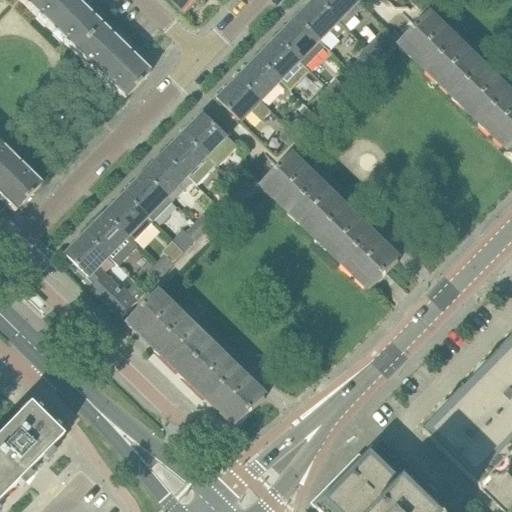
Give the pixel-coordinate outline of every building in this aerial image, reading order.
[(100,27),(72,0),(30,0),(25,6),(74,54),(100,27)] [(169,0),(185,15),(199,0),(169,0)] [(317,1),(344,28),(364,7),(356,0),(314,0),(316,2),(317,1)] [(420,12),(429,3),(425,0),(415,0),(412,4),(420,12)] [(305,7),(294,19),(297,21),(319,42),(329,32),(337,41),(347,31),(344,28),(317,1),(316,2),(309,10),(305,7)] [(401,47),(453,98),(481,69),(429,17),(401,47)] [(286,27),(274,39),(278,41),(299,62),(299,63),(305,68),(324,49),(318,43),(319,42),(297,21),(297,22),(289,30),(286,27)] [(74,54),(113,92),(122,102),(149,75),(100,27),(74,54)] [(266,47),(254,59),(257,62),(258,61),(279,82),(286,88),(290,92),(310,72),(305,68),(299,63),(299,62),(278,41),(277,42),(269,50),(266,47)] [(375,41),(366,50),(375,58),(384,49),(375,41)] [(366,67),(375,58),(366,50),(358,59),(366,67)] [(238,81),(260,102),(279,82),(258,61),(257,62),(250,70),(247,67),(235,79),(238,82),(238,81)] [(511,98),(481,69),(453,98),(507,151),(511,145),(511,98)] [(271,113),(260,102),(238,81),(238,82),(230,90),(227,87),(215,99),(240,123),(250,112),(261,123),(271,113)] [(336,81),(327,90),(336,98),(345,89),(336,81)] [(327,107),(336,98),(327,90),(319,99),(327,107)] [(99,120),(92,113),(81,101),(72,110),(91,128),(99,120)] [(72,110),(64,119),(82,137),(91,128),(72,110)] [(216,167),(215,168),(217,169),(237,148),(204,116),(196,125),(193,122),(181,134),(184,137),(216,167)] [(74,146),(82,137),(64,119),(55,127),(74,146)] [(297,121),(288,130),(297,138),(306,129),(297,121)] [(55,127),(47,136),(66,154),(74,146),(55,127)] [(288,147),(297,138),(288,130),(279,139),(288,147)] [(38,145),(39,145),(57,163),(66,154),(47,136),(38,145)] [(173,142),(161,154),(164,157),(165,157),(192,183),(196,187),(215,168),(216,167),(184,137),(176,145),(173,142)] [(40,187),(30,177),(0,147),(0,200),(14,213),(40,187)] [(154,162),(142,174),(145,177),(172,203),(192,183),(165,157),(164,157),(157,165),(154,162)] [(263,188),(316,240),(344,210),(291,158),(263,188)] [(234,185),(243,194),(251,185),(243,176),(234,185)] [(153,223),(172,203),(145,177),(137,185),(134,182),(122,194),(125,197),(126,197),(153,223)] [(234,203),(243,194),(234,185),(225,194),(234,203)] [(103,214),(106,217),(133,243),(153,223),(126,197),(125,197),(118,205),(115,202),(103,214)] [(369,292),(387,274),(398,263),(344,210),(316,240),(369,292)] [(204,216),(195,225),(204,234),(212,225),(204,216)] [(95,222),(83,234),(86,237),(87,237),(108,258),(114,263),(119,268),(138,248),(133,243),(106,217),(98,225),(95,222)] [(195,243),(204,234),(195,225),(186,234),(195,243)] [(64,254),(95,285),(103,277),(96,270),(108,258),(87,237),(86,237),(78,245),(75,242),(64,254)] [(156,265),(164,274),(173,265),(165,256),(156,265)] [(156,283),(164,274),(156,265),(147,274),(156,283)] [(95,285),(91,289),(102,300),(121,319),(135,304),(120,288),(117,291),(103,277),(95,285)] [(236,429),(250,414),(265,399),(158,295),(128,326),(236,429)] [(511,341),(422,433),(463,473),(502,511),(510,511),(511,510),(511,479),(502,469),(511,458),(511,341)] [(0,434),(0,494),(3,498),(27,474),(29,475),(37,467),(35,465),(60,440),(26,407),(20,413),(0,434)] [(454,511),(383,442),(316,511),(317,511),(454,511)]
